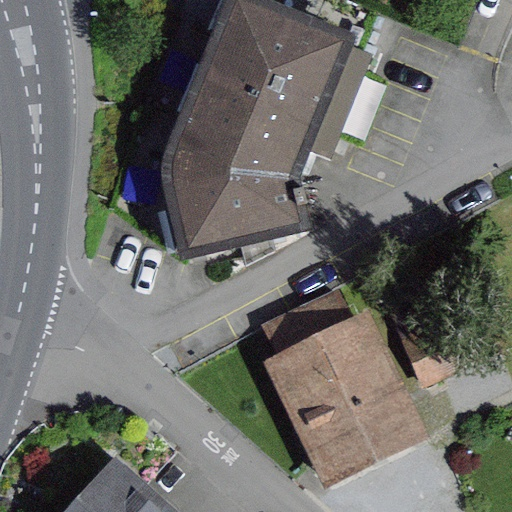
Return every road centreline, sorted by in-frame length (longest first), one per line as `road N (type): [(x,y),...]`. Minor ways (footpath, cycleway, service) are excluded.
road 1 (residential): [(17,317),(146,385),(292,511)]
road 2 (tertiary): [(13,0),(31,69),(39,167),(17,317)]
